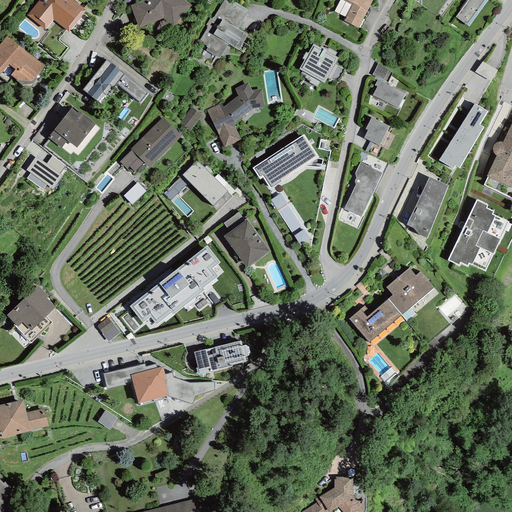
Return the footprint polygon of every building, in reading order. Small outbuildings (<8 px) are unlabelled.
[(86,9),(73,0),(38,0),(27,14),(45,29),(53,19),(68,31),(86,9)] [(191,5),(184,0),(143,0),(142,1),(131,6),(138,27),(163,17),(174,26),(191,5)] [(371,0),(340,0),(351,5),(343,23),(357,30),(371,0)] [(486,0),(467,0),(456,17),(469,26),(486,0)] [(245,15),(224,2),(216,15),(222,19),(212,35),(205,31),(195,47),(218,61),(227,46),(237,53),(249,35),(237,27),(245,15)] [(45,65),(6,35),(0,42),(0,72),(9,62),(15,68),(11,74),(22,84),(32,83),(37,78),(34,76),(45,65)] [(338,57),(311,44),(297,72),(324,85),(338,57)] [(149,91),(107,59),(83,90),(100,102),(116,83),(141,102),(149,91)] [(477,71),(494,78),(499,66),(482,59),(477,71)] [(375,85),(377,86),(373,95),(398,107),(405,92),(378,79),(375,85)] [(224,107),(206,114),(222,148),(241,141),(236,123),(251,111),(264,110),(261,91),(250,92),(246,85),(234,91),(237,98),(224,107)] [(455,166),(459,168),(483,127),(479,125),(487,111),(474,104),(438,161),(453,169),(455,166)] [(181,119),(191,128),(204,114),(194,105),(181,119)] [(71,109),(49,137),(61,146),(67,139),(77,146),(95,123),(79,111),(77,114),(71,109)] [(389,124),(371,116),(364,127),(368,129),(364,137),(379,145),(389,124)] [(179,136),(162,119),(119,161),(131,173),(143,161),(148,166),(179,136)] [(484,185),(511,199),(511,121),(502,142),(501,141),(498,142),(496,143),(494,145),(492,147),(492,149),(492,152),(494,153),(495,155),(496,156),(486,176),(488,177),(484,185)] [(304,134),(253,167),(260,178),(262,176),(270,188),(318,156),(304,134)] [(227,190),(190,154),(178,166),(184,172),(182,174),(212,205),(227,190)] [(47,164),(36,156),(27,169),(32,173),(28,178),(42,188),(46,184),(53,189),(63,174),(60,172),(65,166),(52,157),(47,164)] [(367,165),(360,161),(355,172),(355,175),(354,176),(354,179),(354,181),(356,183),(344,207),(361,216),(382,172),(371,166),(370,164),(367,165)] [(420,235),(427,238),(448,186),(429,177),(407,225),(414,228),(420,235)] [(125,194),(133,202),(147,189),(138,180),(125,194)] [(286,203),(280,194),(271,200),(277,209),(286,203)] [(476,200),(447,261),(459,266),(460,264),(468,267),(469,264),(485,271),(509,222),(493,214),(494,211),(487,208),(488,205),(476,200)] [(247,220),(225,236),(248,265),(269,250),(247,220)] [(309,238),(303,229),(294,236),(300,245),(309,238)] [(220,261),(206,244),(129,305),(142,322),(150,316),(156,323),(172,311),(174,313),(204,289),(203,287),(218,275),(212,268),(220,261)] [(409,269),(386,287),(393,295),(388,299),(401,315),(433,288),(420,272),(415,276),(409,269)] [(47,295),(37,285),(8,314),(16,322),(13,324),(31,342),(51,322),(44,315),(54,306),(45,297),(47,295)] [(349,319),(369,343),(401,315),(388,299),(371,314),(365,306),(349,319)] [(118,332),(108,319),(98,326),(109,340),(118,332)] [(241,339),(194,351),(199,374),(247,363),(241,339)] [(144,363),(103,373),(107,388),(132,382),(137,402),(168,394),(192,404),(195,395),(214,389),(214,381),(189,382),(173,376),(172,371),(164,373),(162,365),(157,367),(156,363),(145,366),(144,363)] [(21,398),(0,402),(0,435),(47,425),(43,408),(24,412),(21,398)] [(99,420),(112,427),(119,415),(106,407),(99,420)] [(302,511),(331,511),(338,507),(342,511),(363,511),(364,502),(355,501),(353,496),(353,479),(334,479),(334,488),(315,499),(317,502),(302,511)] [(1,511),(16,498),(0,481),(0,511),(1,511)] [(200,511),(197,498),(139,511),(200,511)]
